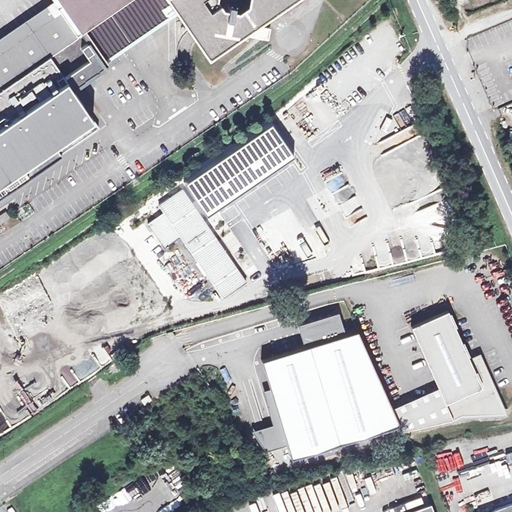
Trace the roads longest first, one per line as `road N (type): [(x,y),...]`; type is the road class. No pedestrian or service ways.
road 1 (secondary): [(419,0),(511,211)]
road 2 (unclassified): [(0,477),(158,369)]
